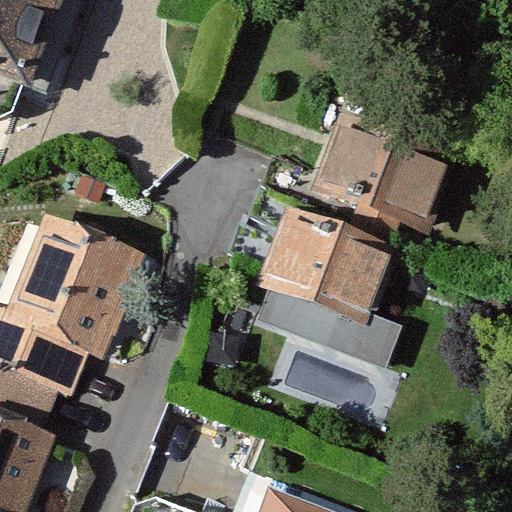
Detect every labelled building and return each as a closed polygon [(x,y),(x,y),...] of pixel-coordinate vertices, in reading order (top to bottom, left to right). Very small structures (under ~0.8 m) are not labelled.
[(0,0),(0,89),(34,102),(36,96),(46,100),(84,0),(0,0)] [(233,0),(208,0),(229,9),(233,0)] [(342,132),(315,200),(361,217),(403,233),(435,245),(459,176),(342,132)] [(377,323),(403,258),(395,255),(353,239),(292,217),(262,293),(274,298),(372,335),(377,323)] [(403,233),(361,217),(353,239),(395,255),(403,233)] [(93,359),(110,366),(151,260),(51,220),(13,315),(9,326),(93,359)] [(406,335),(377,323),(372,335),(274,298),(263,329),(391,375),(406,335)] [(9,326),(13,315),(2,311),(0,316),(0,361),(26,372),(22,380),(64,397),(76,402),(93,359),(9,326)] [(26,372),(0,361),(0,417),(48,437),(64,397),(22,380),(26,372)] [(0,511),(34,511),(63,442),(48,437),(0,417),(0,511)] [(322,511),(277,495),(270,511),(322,511)]
